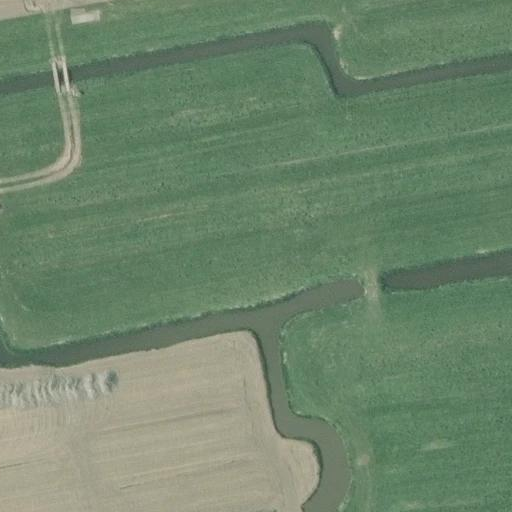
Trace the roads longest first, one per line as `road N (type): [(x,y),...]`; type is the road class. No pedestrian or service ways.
road 1 (residential): [(141,170),(511,98)]
road 2 (residential): [(141,170),(199,511)]
road 3 (residential): [(81,180),(54,15)]
